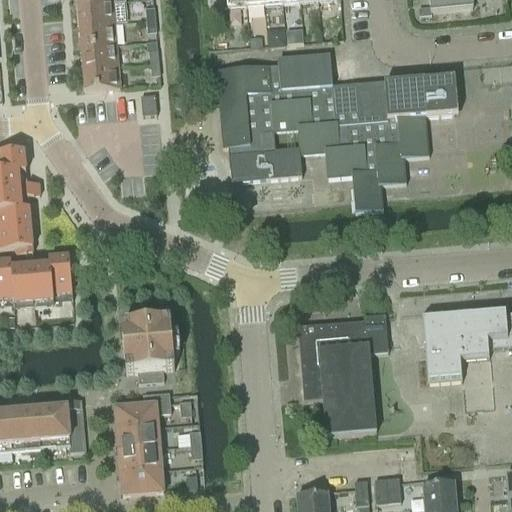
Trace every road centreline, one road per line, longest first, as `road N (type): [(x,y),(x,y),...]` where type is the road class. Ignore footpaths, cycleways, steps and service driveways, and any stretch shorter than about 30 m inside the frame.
road 1 (residential): [(249,294),(215,269),(128,240),(37,128)]
road 2 (residential): [(511,268),(287,280),(249,294)]
road 3 (residential): [(265,501),(249,294)]
road 4 (residential): [(111,511),(103,416),(89,417),(96,507)]
road 5 (residential): [(511,45),(398,52),(380,34),(377,0)]
road 6 (residential): [(131,511),(265,501)]
road 7 (residential): [(37,128),(27,0)]
